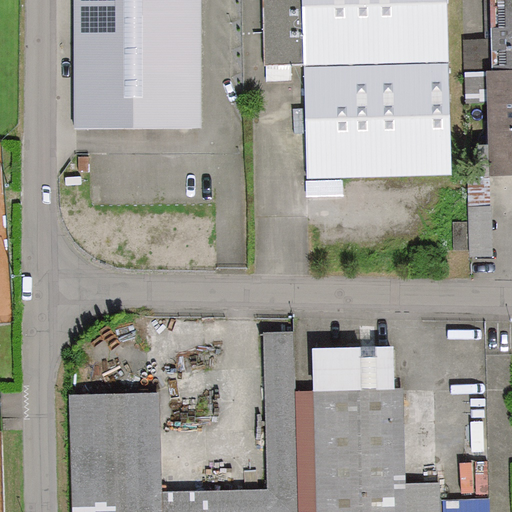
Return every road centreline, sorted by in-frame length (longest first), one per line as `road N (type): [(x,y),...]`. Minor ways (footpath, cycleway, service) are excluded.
road 1 (residential): [(44,287),(511,295)]
road 2 (residential): [(47,0),(39,136),(44,287)]
road 3 (residential): [(44,287),(47,511)]
